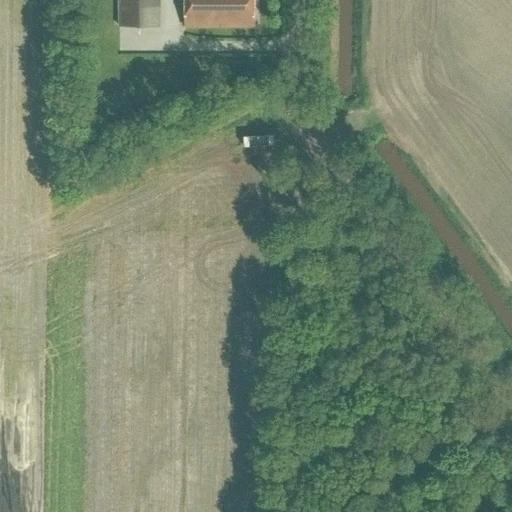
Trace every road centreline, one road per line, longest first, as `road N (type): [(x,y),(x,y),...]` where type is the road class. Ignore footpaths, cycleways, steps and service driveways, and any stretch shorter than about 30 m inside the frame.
road 1 (unclassified): [(291,511),(300,116)]
road 2 (unclassified): [(511,411),(300,116)]
